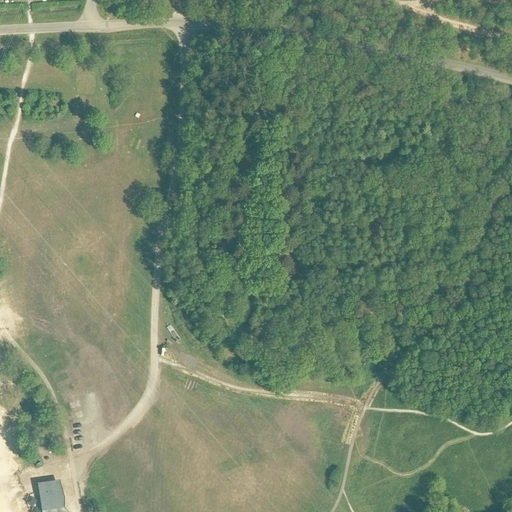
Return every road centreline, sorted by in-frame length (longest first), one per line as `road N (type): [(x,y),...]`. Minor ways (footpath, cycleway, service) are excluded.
road 1 (unclassified): [(88,26),(237,28),(511,80)]
road 2 (track): [(383,0),(511,39)]
